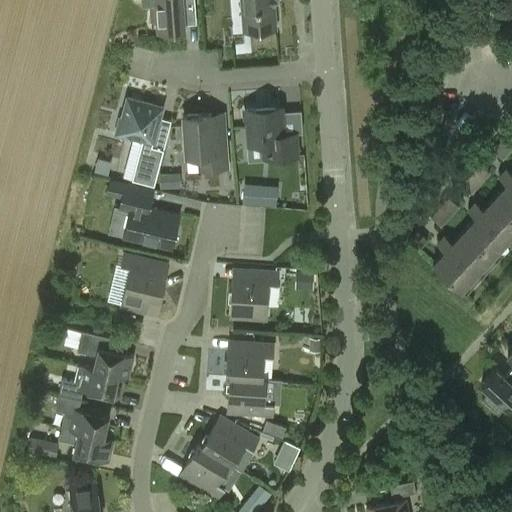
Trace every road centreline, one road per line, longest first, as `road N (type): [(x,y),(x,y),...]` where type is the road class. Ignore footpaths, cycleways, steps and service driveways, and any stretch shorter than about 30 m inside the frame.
road 1 (unclassified): [(295,504),(335,423),(349,350),(327,73)]
road 2 (residential): [(145,511),(144,449),(155,400),(166,353),(196,306),(215,208)]
road 3 (residential): [(327,73),(197,77),(136,63)]
road 4 (residential): [(511,100),(473,51),(477,30),(506,0)]
